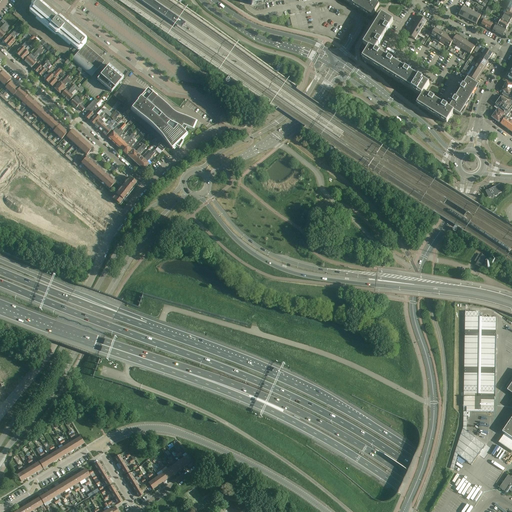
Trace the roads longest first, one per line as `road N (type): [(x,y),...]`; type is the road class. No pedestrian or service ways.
road 1 (motorway): [(470,511),(411,464),(316,408),(0,282)]
road 2 (motorway): [(487,511),(369,422),(258,367),(143,325)]
road 3 (motorway): [(132,354),(310,417),(406,474),(451,511)]
road 4 (secondary): [(403,511),(427,451),(433,402),(412,296),(420,262),(468,176)]
road 5 (motorway): [(132,354),(296,423),(432,511)]
road 6 (unclassified): [(326,511),(257,467),(173,432),(138,429),(96,444)]
road 7 (secondary): [(199,196),(241,244),(271,264),(406,285)]
road 8 (secondary): [(406,285),(277,257),(235,227),(206,190)]
road 9 (residential): [(58,0),(193,93),(223,125)]
road 10 (residential): [(147,185),(0,54)]
road 11 (secondary): [(206,177),(295,122),(336,70)]
road 12 (secondary): [(327,63),(289,113),(199,171)]
road 13 (residential): [(124,214),(0,109)]
road 14 (secondary): [(461,155),(338,57)]
road 15 (motorway): [(143,325),(0,261)]
road 16 (motorway): [(143,325),(0,271)]
road 17 (secondary): [(336,70),(457,162)]
road 18 (secondary): [(201,0),(248,32),(327,63)]
road 19 (motorway): [(0,307),(132,354)]
road 20 (secondary): [(338,57),(253,25),(214,0)]
road 21 (residential): [(455,79),(444,72),(439,79),(387,47),(417,2)]
